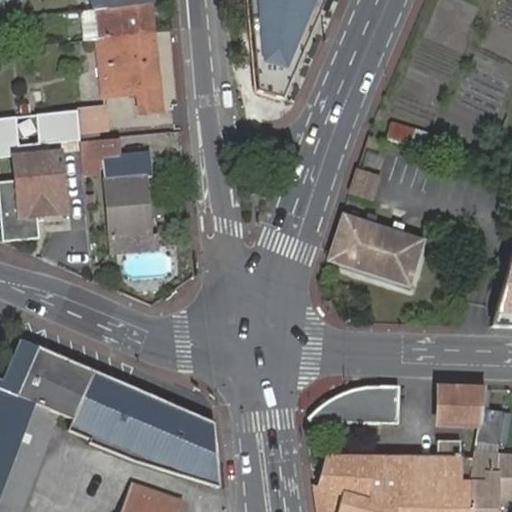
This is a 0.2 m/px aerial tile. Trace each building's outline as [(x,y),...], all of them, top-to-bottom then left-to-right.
[(150,8),(148,0),(92,0),(94,13),(150,8)] [(245,0),(255,91),(278,97),(320,0),(245,0)] [(94,13),(97,42),(153,36),(150,8),(94,13)] [(153,36),(97,42),(105,105),(138,100),(140,118),(161,115),(153,36)] [(106,112),(73,116),(74,135),(108,132),(106,112)] [(73,116),(48,118),(49,146),(67,144),(75,143),(74,135),(73,116)] [(391,121),(386,138),(428,150),(433,133),(391,121)] [(105,182),(111,243),(139,241),(145,241),(140,179),(151,179),(149,159),(114,161),(112,140),(75,143),(78,179),(106,178),(105,182)] [(10,160),(14,221),(32,220),(32,213),(39,212),(40,220),(61,218),(56,158),(10,160)] [(379,178),(356,170),(348,194),(372,201),(379,178)] [(342,216),(326,263),(408,289),(423,241),(342,216)] [(139,241),(111,243),(113,257),(140,254),(139,241)] [(511,328),(511,243),(487,328),(511,328)] [(15,397),(34,405),(59,416),(70,420),(65,432),(87,440),(86,445),(121,459),(134,464),(174,477),(216,491),(212,427),(211,424),(38,348),(15,397)] [(314,408),(309,412),(309,421),(398,423),(400,386),(385,386),(371,387),(370,387),(369,388),(368,388),(367,388),(366,388),(365,389),(364,389),(362,389),(360,389),(359,389),(358,389),(357,390),(356,390),(339,396),(337,397),(333,398),(331,399),(328,400),(327,401),(325,402),(324,403),(321,404),(320,405),(317,405),(315,407),(314,408)] [(485,389),(439,387),(439,401),(438,425),(479,427),(482,410),(485,389)] [(0,497),(34,405),(15,397),(9,394),(0,390),(0,497)] [(0,497),(0,511),(23,511),(59,416),(34,405),(0,497)] [(482,410),(479,427),(477,442),(499,445),(504,413),(482,410)] [(316,511),(467,511),(468,483),(470,484),(474,459),(460,459),(461,442),(440,442),(439,458),(326,454),(321,483),(312,484),(316,511)] [(499,454),(499,445),(477,442),(475,453),(499,454)] [(475,453),(474,459),(470,484),(468,483),(467,511),(497,511),(498,498),(508,499),(509,492),(511,491),(511,455),(499,454),(475,453)] [(132,487),(122,511),(178,511),(181,505),(132,487)]
